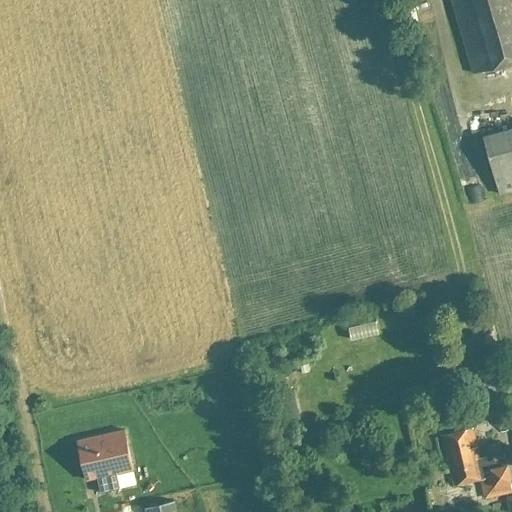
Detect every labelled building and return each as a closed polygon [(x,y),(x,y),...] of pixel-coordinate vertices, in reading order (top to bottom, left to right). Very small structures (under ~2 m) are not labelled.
[(511,0),(451,0),(473,74),(511,62),(511,0)] [(511,191),(511,128),(482,137),(498,195),(511,191)] [(464,332),(455,335),(462,352),(471,348),(464,332)] [(416,418),(436,414),(434,404),(414,408),(416,418)] [(511,491),(503,453),(501,453),(478,458),(472,429),(440,436),(452,487),(479,481),(484,501),(511,494),(511,491)] [(96,478),(100,494),(119,489),(115,474),(132,470),(123,431),(76,441),(85,480),(96,478)] [(174,511),(173,502),(145,507),(145,511),(174,511)]
